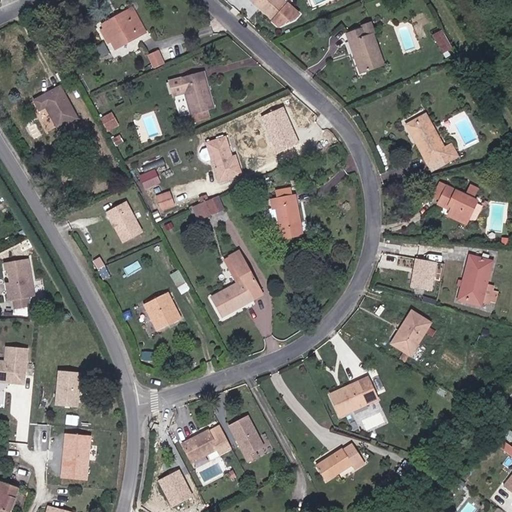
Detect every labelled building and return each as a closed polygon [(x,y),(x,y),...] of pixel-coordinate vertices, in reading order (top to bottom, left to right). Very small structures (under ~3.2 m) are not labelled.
[(292,3),(288,0),(257,0),(279,18),(278,19),(284,25),(287,21),(289,23),(294,17),(296,19),(300,18),(305,12),(293,2),(292,3)] [(131,3),(119,9),(122,16),(135,10),(131,3)] [(144,31),(135,10),(122,16),(119,9),(104,16),(118,44),(144,31)] [(367,23),(366,26),(349,32),(352,40),(356,39),(367,72),(386,64),(375,33),(378,32),(373,20),(367,23)] [(443,52),(452,47),(442,28),(432,34),(443,52)] [(367,72),(356,39),(352,40),(363,73),(367,72)] [(157,68),(166,64),(158,49),(149,53),(157,68)] [(192,67),(202,88),(205,86),(196,65),(192,67)] [(192,67),(175,74),(192,111),(187,113),(190,122),(206,114),(203,107),(213,103),(205,86),(202,88),(192,67)] [(79,117),(63,85),(37,99),(42,109),(50,105),(60,127),(79,117)] [(286,105),(258,117),(274,152),(302,140),(286,105)] [(107,129),(119,125),(114,112),(102,116),(107,129)] [(429,114),(412,122),(420,136),(416,138),(428,162),(440,155),(443,163),(456,157),(448,140),(443,143),(429,114)] [(409,123),(416,138),(420,136),(412,122),(409,123)] [(206,144),(222,180),(228,177),(230,182),(243,176),(241,172),(244,171),(235,151),(231,153),(223,136),(206,144)] [(454,211),(451,215),(469,224),(482,204),(450,186),(447,191),(441,200),(440,203),(454,211)] [(440,187),(434,196),(441,200),(447,191),(440,187)] [(176,201),(171,192),(159,198),(164,207),(176,201)] [(283,236),(302,234),(299,221),(305,221),(300,192),(276,196),(278,204),(273,205),(276,224),(280,223),(283,236)] [(208,199),(215,213),(223,209),(216,196),(208,199)] [(208,199),(197,204),(204,218),(215,213),(208,199)] [(144,232),(128,202),(109,212),(125,242),(144,232)] [(451,215),(448,219),(466,229),(469,224),(451,215)] [(231,256),(238,271),(242,279),(210,295),(220,316),(258,297),(261,296),(240,252),(231,256)] [(496,263),(473,256),(469,278),(465,297),(470,298),(488,303),(488,302),(496,304),(498,299),(501,297),(501,289),(501,285),(492,284),(496,263)] [(36,295),(30,258),(9,261),(11,277),(13,292),(9,292),(10,299),(14,299),(16,308),(31,305),(29,296),(36,295)] [(437,261),(416,258),(411,285),(432,289),(437,261)] [(190,287),(184,276),(176,280),(183,291),(190,287)] [(181,318),(167,290),(143,302),(157,329),(181,318)] [(411,309),(403,324),(407,327),(397,347),(413,355),(431,320),(411,309)] [(392,344),(397,347),(407,327),(403,324),(392,344)] [(0,358),(0,383),(27,386),(31,348),(2,345),(0,358)] [(82,372),(58,370),(54,407),(78,410),(82,372)] [(343,422),(373,408),(356,372),(347,377),(348,379),(329,387),(343,422)] [(246,414),(228,424),(249,460),(267,449),(246,414)] [(221,453),(230,447),(219,425),(209,430),(208,428),(200,433),(201,435),(184,444),(191,460),(217,446),(221,453)] [(495,432),(490,438),(496,443),(501,437),(495,432)] [(89,479),(92,437),(66,435),(62,477),(89,479)] [(511,453),(511,443),(503,438),(498,445),(511,453)] [(488,441),(483,446),(498,458),(502,452),(488,441)] [(341,452),(340,449),(318,463),(325,476),(348,462),(351,467),(360,461),(351,445),(341,452)] [(180,471),(159,482),(172,509),(194,498),(180,471)] [(0,511),(9,511),(18,487),(6,483),(0,480),(0,511)] [(461,489),(455,485),(450,490),(456,495),(461,489)]
